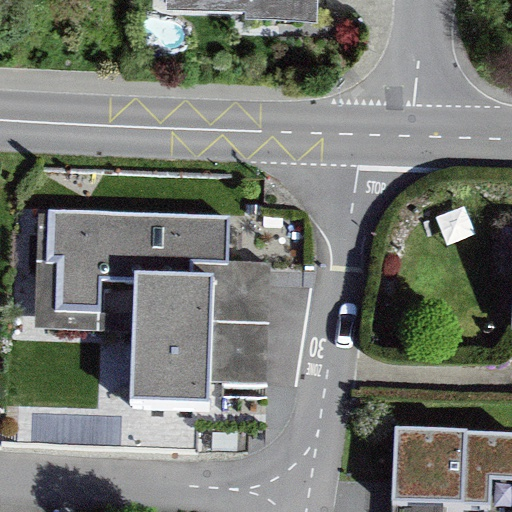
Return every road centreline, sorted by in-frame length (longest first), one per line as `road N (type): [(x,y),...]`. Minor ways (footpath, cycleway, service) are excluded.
road 1 (residential): [(353,133),(305,493)]
road 2 (tertiary): [(353,133),(0,120)]
road 3 (residential): [(0,481),(305,493)]
road 4 (residential): [(426,0),(413,135)]
